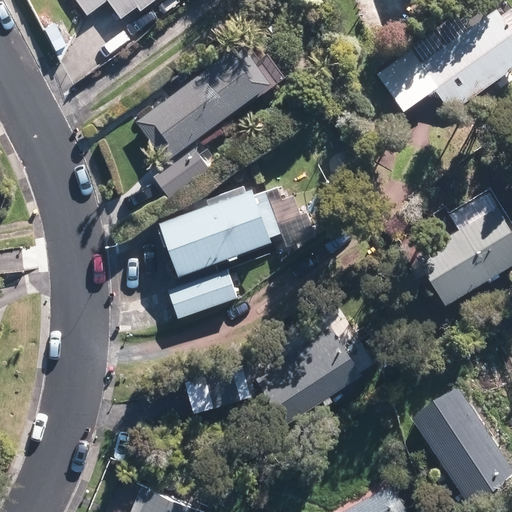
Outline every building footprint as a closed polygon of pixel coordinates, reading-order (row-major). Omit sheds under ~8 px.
[(77,0),(86,12),(102,0),(110,0),(124,17),(147,0),(77,0)] [(511,63),(511,49),(488,18),(421,68),(451,109),(511,63)] [(235,51),(136,123),(163,160),(262,88),(235,51)] [(252,197),(161,230),(176,272),(267,239),(252,197)] [(511,259),(487,219),(417,261),(444,306),(511,264),(511,259)] [(226,275),(172,295),(181,321),(236,301),(226,275)] [(331,333),(256,381),(283,424),(358,375),(331,333)] [(458,392),(412,419),(461,501),(507,473),(458,392)] [(190,511),(145,492),(136,511),(190,511)] [(399,511),(392,495),(354,511),(399,511)]
